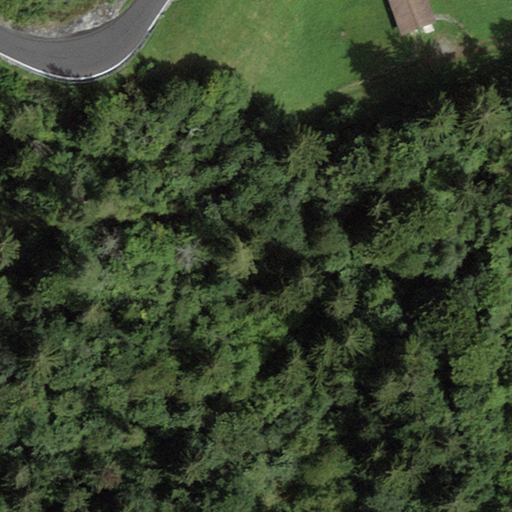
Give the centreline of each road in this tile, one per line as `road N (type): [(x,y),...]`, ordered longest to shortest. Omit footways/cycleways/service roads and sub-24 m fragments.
road 1 (track): [(424,61),(208,180),(118,218),(0,219)]
road 2 (residential): [(153,0),(116,47),(94,57),(48,57),(0,38)]
